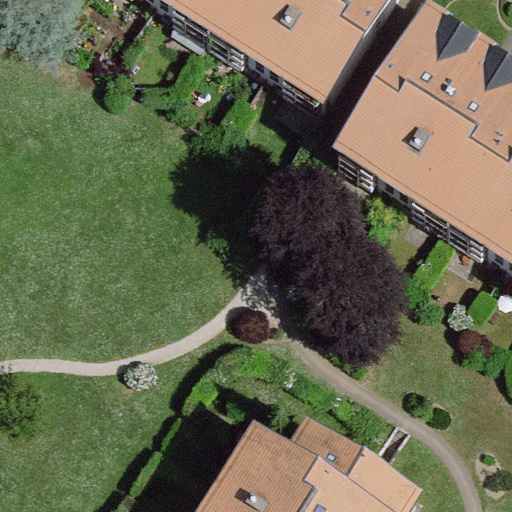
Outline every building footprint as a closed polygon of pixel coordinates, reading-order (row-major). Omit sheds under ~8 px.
[(245,0),(162,0),(222,38),(245,0)] [(401,0),(245,0),(222,38),(333,108),(401,0)] [(460,228),(511,148),(511,81),(432,30),(349,158),(460,228)] [(511,148),(460,228),(511,261),(511,148)] [(236,511),(415,511),(418,509),(312,442),(292,471),(271,457),(236,511)]
